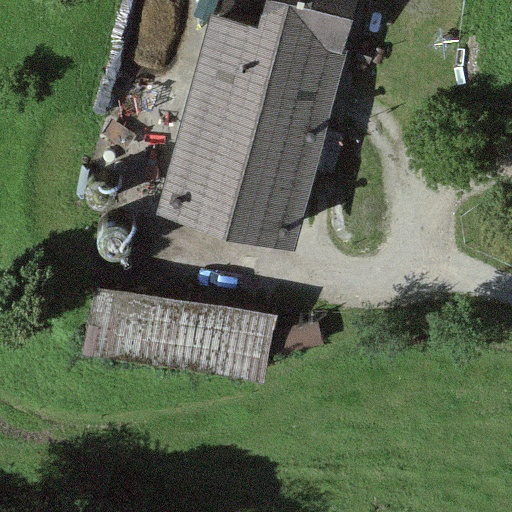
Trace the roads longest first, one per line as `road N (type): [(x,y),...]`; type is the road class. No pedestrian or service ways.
road 1 (track): [(452,271),(143,246)]
road 2 (track): [(511,159),(418,197),(401,242),(452,271)]
